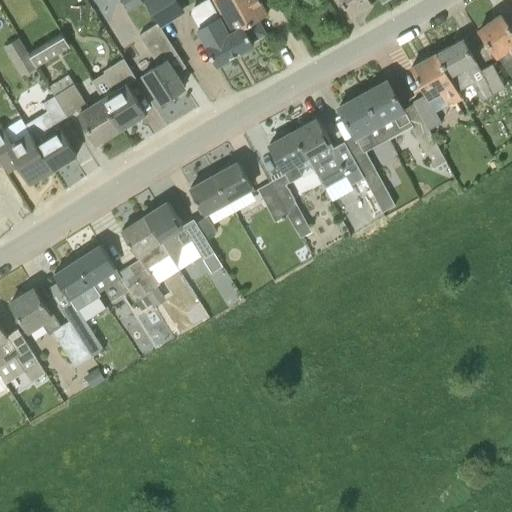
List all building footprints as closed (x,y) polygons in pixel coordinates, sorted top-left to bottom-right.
[(92,0),(87,0),(70,10),(84,36),(106,23),(92,0)] [(141,0),(123,0),(130,10),(143,2),(141,0)] [(163,26),(175,18),(163,0),(144,0),(159,22),(161,27),(163,26)] [(212,0),(221,14),(232,33),(232,34),(258,19),(268,14),(259,0),(212,0)] [(371,0),(343,0),(352,15),(372,2),(371,0)] [(511,59),(511,28),(501,13),(479,29),(505,65),(511,59)] [(265,33),(258,19),(232,34),(232,33),(228,35),(218,17),(199,27),(200,29),(198,30),(207,47),(217,64),(254,44),(252,40),(265,33)] [(143,72),(161,101),(184,86),(168,58),(178,52),(163,26),(161,27),(159,22),(141,33),(159,63),(143,72)] [(61,33),(29,53),(36,65),(69,45),(61,33)] [(5,46),(10,54),(24,46),(19,37),(5,46)] [(463,38),(437,52),(451,76),(464,69),(481,100),(505,87),(492,65),(481,71),(463,38)] [(454,103),(462,99),(463,98),(451,76),(437,52),(411,67),(428,96),(416,103),(431,128),(442,122),(429,100),(442,92),(446,101),(454,103)] [(121,127),(145,112),(128,84),(137,78),(125,57),(111,66),(104,71),(105,73),(92,80),(102,97),(121,127)] [(50,88),(53,94),(54,96),(55,96),(67,116),(78,109),(97,142),(121,127),(102,97),(88,106),(69,76),(50,88)] [(364,93),(387,136),(412,123),(388,79),(364,93)] [(339,106),(363,149),(365,149),(387,136),(364,93),(339,106)] [(55,96),(54,96),(44,102),(50,112),(40,118),(48,133),(36,140),(38,144),(54,169),(77,155),(57,122),(67,116),(55,96)] [(346,176),(351,184),(364,177),(353,156),(344,141),(333,147),(331,141),(318,118),(294,131),(307,155),(325,187),(346,176)] [(4,127),(0,130),(0,157),(8,171),(19,164),(30,183),(54,169),(38,144),(36,140),(30,130),(12,141),(4,127)] [(429,130),(416,137),(433,168),(446,160),(429,130)] [(286,173),(270,182),(288,214),(288,215),(300,237),(312,231),(286,184),(302,175),(295,161),(307,155),(294,131),(270,145),(286,173)] [(364,177),(370,187),(369,187),(378,203),(383,212),(395,205),(391,197),(365,149),(363,149),(353,156),(364,177)] [(215,175),(228,199),(252,186),(239,162),(215,175)] [(205,212),(228,199),(215,175),(191,188),(205,212)] [(275,221),(288,215),(288,214),(270,182),(258,189),(275,221)] [(215,252),(206,237),(197,223),(186,229),(169,201),(145,216),(169,254),(178,267),(182,246),(192,240),(203,258),(215,252)] [(145,216),(122,231),(140,259),(129,265),(153,304),(155,306),(166,299),(157,286),(160,284),(150,266),(169,254),(145,216)] [(197,223),(206,237),(216,231),(207,216),(197,223)] [(118,272),(116,268),(101,244),(78,259),(99,292),(117,280),(123,289),(126,287),(136,301),(142,310),(153,304),(129,265),(118,272)] [(69,298),(59,304),(69,320),(80,337),(92,355),(102,349),(90,330),(81,316),(77,310),(80,308),(100,295),(99,292),(78,259),(55,274),(69,298)] [(34,287),(11,302),(29,330),(41,322),(49,334),(53,332),(75,366),(92,355),(80,337),(69,320),(61,326),(53,313),(51,314),(34,287)] [(0,322),(0,374),(5,384),(24,371),(35,389),(50,379),(21,334),(11,340),(0,322)] [(91,387),(105,379),(99,369),(99,368),(85,376),(91,387)]
